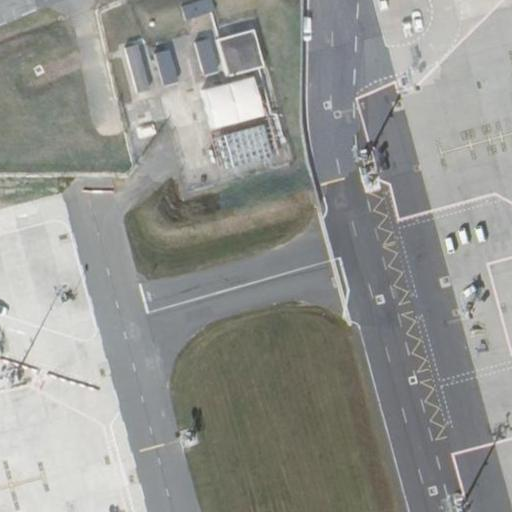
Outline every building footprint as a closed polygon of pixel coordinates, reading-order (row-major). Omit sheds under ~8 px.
[(203,0),(174,10),(178,24),(208,15),(203,0)] [(251,29),(214,40),(224,77),(261,67),(251,29)] [(193,43),(201,74),(215,71),(206,39),(193,43)] [(149,56),(159,95),(182,89),(172,50),(149,56)] [(261,108),(257,95),(192,113),(196,126),(261,108)] [(270,143),(267,130),(201,147),(204,160),(270,143)]
